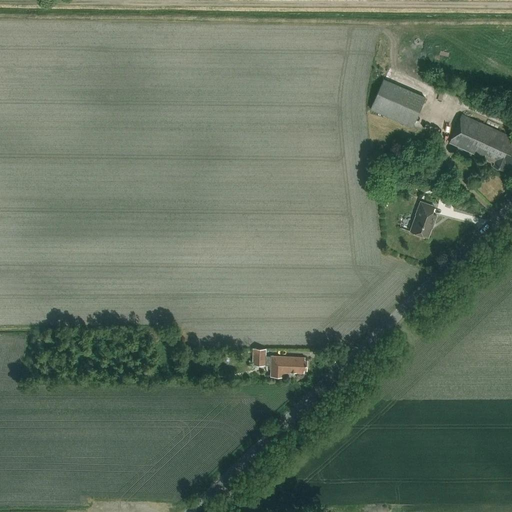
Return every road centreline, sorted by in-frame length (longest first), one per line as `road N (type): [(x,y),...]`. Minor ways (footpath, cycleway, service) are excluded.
road 1 (track): [(511,8),(0,2)]
road 2 (tertiary): [(186,511),(511,203)]
